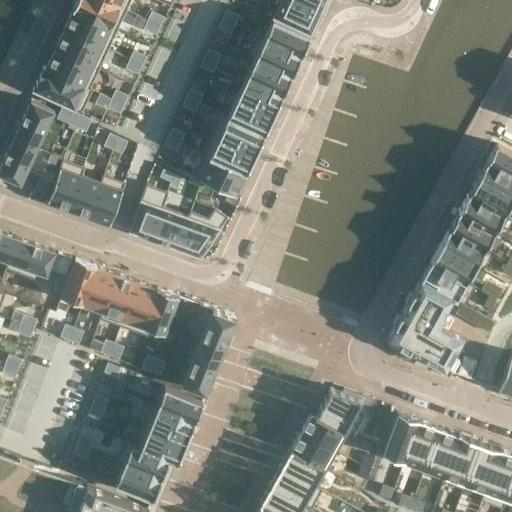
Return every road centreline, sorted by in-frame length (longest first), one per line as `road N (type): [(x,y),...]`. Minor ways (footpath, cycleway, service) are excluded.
road 1 (residential): [(218,290),(341,20),(403,38),(420,0)]
road 2 (residential): [(511,70),(359,346)]
road 3 (residential): [(218,290),(0,208)]
road 4 (residential): [(511,418),(363,363),(359,346)]
road 5 (residential): [(59,0),(0,131)]
